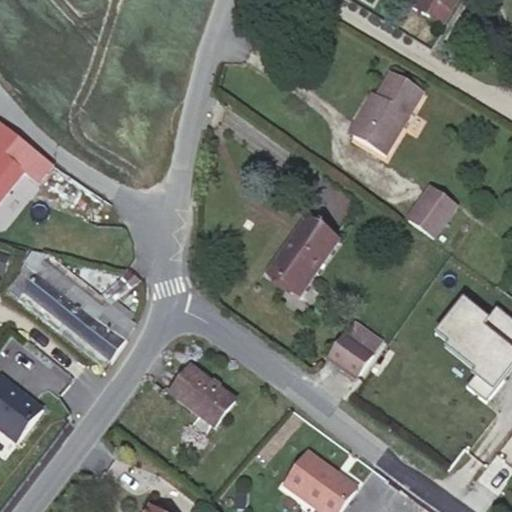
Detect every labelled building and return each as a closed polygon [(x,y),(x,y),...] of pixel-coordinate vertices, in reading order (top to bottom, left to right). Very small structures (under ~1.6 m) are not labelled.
[(460,0),(417,0),(412,9),(444,28),(460,0)] [(424,94),(391,74),(372,106),(368,103),(357,123),(360,125),(353,138),(385,158),(424,94)] [(0,164),(0,203),(24,174),(4,159),(0,164)] [(429,237),(447,213),(436,205),(441,197),(434,193),(411,224),(429,237)] [(436,205),(447,213),(452,205),(441,197),(436,205)] [(339,241),(306,218),(267,275),(300,298),(339,241)] [(125,340),(135,328),(130,325),(134,316),(115,302),(109,309),(108,307),(109,305),(47,256),(46,258),(33,254),(25,265),(29,268),(9,292),(19,300),(18,303),(59,335),(65,328),(111,364),(126,341),(125,340)] [(112,286),(102,274),(94,273),(87,279),(101,295),(112,286)] [(511,322),(497,310),(486,323),(462,304),(438,335),(453,347),(450,351),(480,375),(467,390),(487,406),(505,384),(502,382),(511,369),(511,322)] [(374,356),(359,377),(372,386),(394,353),(354,323),(345,337),(374,356)] [(59,335),(105,371),(111,364),(65,328),(59,335)] [(328,362),(357,381),(359,377),(374,356),(345,337),(328,362)] [(235,403),(191,369),(170,396),(215,429),(235,403)] [(1,379),(0,380),(0,431),(19,446),(45,412),(1,379)] [(339,474),(310,454),(286,487),(320,511),(343,511),(357,493),(336,478),(339,474)] [(359,490),(339,474),(336,478),(357,493),(359,490)]
